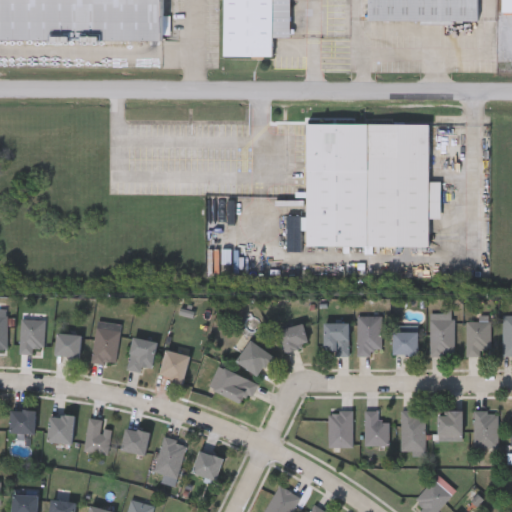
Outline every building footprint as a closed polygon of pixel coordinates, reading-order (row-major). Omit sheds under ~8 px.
[(0,38),(0,0),(164,0),(164,39),(0,38)] [(273,54),(224,54),(223,0),(290,0),(290,35),(273,35),(273,54)] [(478,0),(478,19),(368,19),(368,0),(478,0)] [(511,0),(511,11),(502,11),(502,0),(511,0)] [(430,123),(429,181),(441,181),(441,217),(429,217),(429,246),(305,245),(305,248),(291,248),(291,222),(297,222),(297,217),(305,217),(306,123),(430,123)] [(0,309),(8,309),(8,351),(0,351),(0,309)] [(454,312),(454,356),(431,356),(431,312),(454,312)] [(383,316),(383,348),(373,348),(373,356),(359,356),(359,316),(383,316)] [(36,347),(36,354),(21,354),(22,320),(46,320),(45,347),(36,347)] [(116,365),(93,361),(99,321),(122,324),(116,365)] [(467,321),(491,321),(491,349),(482,349),(482,356),(467,356),(467,321)] [(324,323),(350,323),(350,356),(335,356),(335,350),(324,350),(324,323)] [(309,347),(285,352),(281,329),(304,324),(309,347)] [(394,355),(394,332),(419,332),(419,355),(394,355)] [(83,337),(79,359),(55,356),(58,333),(83,337)] [(156,370),(132,371),(130,341),(154,340),(156,370)] [(237,363),(250,341),(274,355),(261,377),(237,363)] [(159,378),(167,350),(191,357),(184,384),(159,378)] [(242,404),(212,390),(222,367),(260,384),(253,398),(246,395),(242,404)] [(35,434),(11,434),(11,411),(35,411),(35,434)] [(354,447),(330,447),(330,411),(354,411),(354,447)] [(366,446),(366,411),(380,411),(380,421),(391,421),(391,446),(366,446)] [(427,411),(427,452),(402,452),(402,411),(427,411)] [(462,411),(462,440),(439,440),(439,411),(462,411)] [(499,448),(474,448),(474,411),(499,411),(499,448)] [(74,415),(74,444),(49,444),(49,415),(74,415)] [(108,455),(84,450),(91,417),(105,420),(103,428),(113,430),(108,455)] [(122,451),(126,428),(150,432),(146,455),(122,451)] [(178,480),(167,477),(167,475),(155,471),(165,437),(188,443),(178,480)] [(216,483),(192,475),(200,451),(224,459),(216,483)] [(423,508),(415,500),(437,479),(453,497),(437,511),(419,511),(423,508)] [(293,511),(265,511),(281,486),(302,498),(293,511)] [(38,495),(38,511),(13,511),(13,495),(38,495)] [(153,511),(128,511),(133,499),(155,506),(153,511)] [(49,511),(51,500),(76,502),(74,511),(49,511)]
